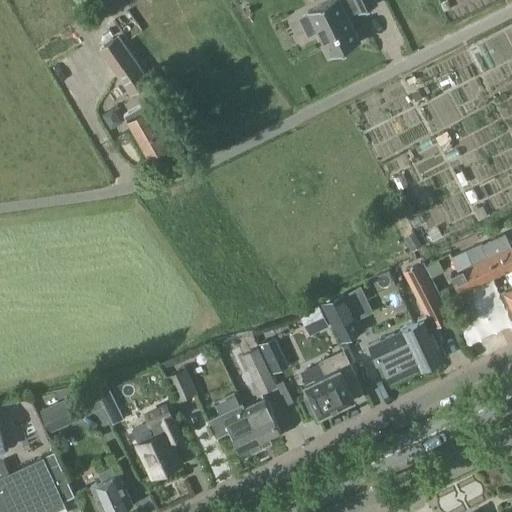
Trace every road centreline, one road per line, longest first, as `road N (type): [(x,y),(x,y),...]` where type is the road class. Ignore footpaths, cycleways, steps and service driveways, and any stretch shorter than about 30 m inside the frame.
road 1 (residential): [(0,207),(145,185),(265,136),(511,10)]
road 2 (residential): [(511,361),(199,511)]
road 3 (tertiary): [(277,511),(408,448)]
